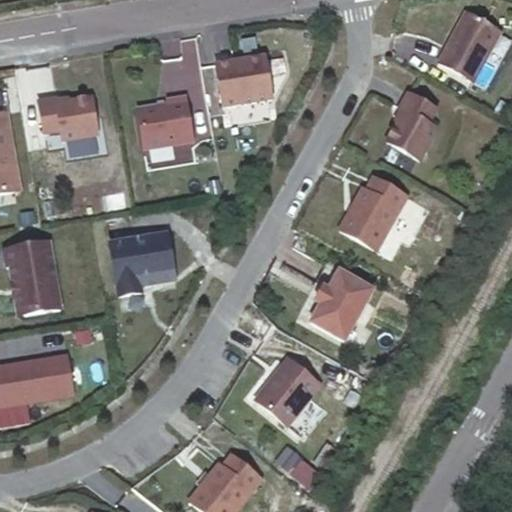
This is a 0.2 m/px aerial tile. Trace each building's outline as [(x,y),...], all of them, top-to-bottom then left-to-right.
[(475,84),(502,34),(468,16),(440,65),(475,84)] [(270,105),(263,61),(214,69),(221,113),(270,105)] [(406,115),(390,146),(423,164),(440,132),(431,128),(439,113),(410,98),(402,113),(406,115)] [(94,140),(88,102),(54,109),(53,104),(35,107),(40,139),(57,136),(59,146),(94,140)] [(191,146),(183,103),(165,106),(166,109),(140,114),(136,120),(142,154),(191,146)] [(0,199),(17,197),(4,120),(0,120),(0,199)] [(343,235),(382,256),(411,201),(376,182),(369,195),(365,193),(343,235)] [(165,240),(106,249),(115,303),(138,298),(136,284),(148,283),(148,285),(172,281),(165,240)] [(57,315),(45,249),(0,256),(3,274),(6,273),(15,323),(57,315)] [(315,329),(349,348),(377,296),(343,277),(333,295),(325,310),(315,329)] [(0,373),(0,413),(71,401),(64,364),(48,367),(48,365),(0,373)] [(291,435),(324,393),(292,367),(259,409),(291,435)] [(192,510),(193,511),(246,511),(265,489),(234,464),(225,476),(222,473),(192,510)]
